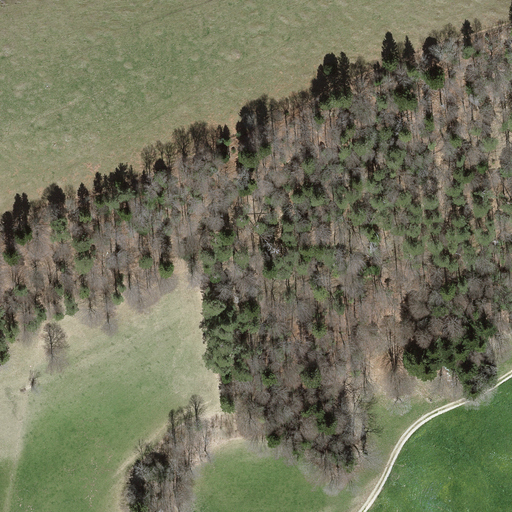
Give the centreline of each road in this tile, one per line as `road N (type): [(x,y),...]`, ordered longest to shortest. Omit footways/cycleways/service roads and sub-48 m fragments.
road 1 (track): [(0,228),(121,188),(407,64),(511,28)]
road 2 (track): [(363,511),(396,452),(428,417),(511,376)]
